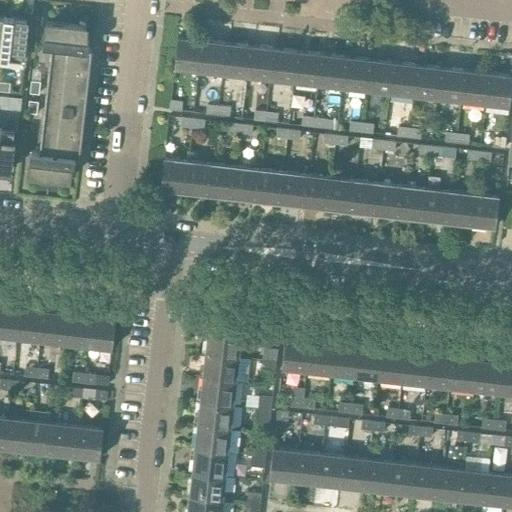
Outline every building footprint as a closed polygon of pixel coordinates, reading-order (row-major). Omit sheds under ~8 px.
[(4,15),(4,16),(5,16),(1,56),(0,55),(0,56),(9,57),(23,58),(27,18),(14,17),(14,16),(4,15)] [(90,64),(92,47),(88,47),(89,39),(85,38),(87,25),(47,20),(45,34),(43,43),(52,44),(50,60),(90,64)] [(200,69),(203,38),(178,35),(175,66),(200,69)] [(228,41),(203,38),(200,69),(225,72),(228,41)] [(225,72),(250,75),(253,44),(228,41),(225,72)] [(250,75),(273,77),(276,47),(253,44),(250,75)] [(273,77),(296,80),(299,49),(276,47),(273,77)] [(296,80),(320,83),(323,52),(299,49),(296,80)] [(320,83),(343,85),(346,55),(323,52),(320,83)] [(343,85),(366,88),(369,57),(346,55),(343,85)] [(366,88),(390,91),(393,60),(369,57),(366,88)] [(86,102),(90,64),(50,60),(46,97),(86,102)] [(390,91),(414,93),(417,63),(393,60),(390,91)] [(414,93),(437,96),(440,65),(417,63),(414,93)] [(437,96),(461,99),(464,68),(440,65),(437,96)] [(461,99),(484,101),(488,71),(464,68),(461,99)] [(511,73),(488,71),(484,101),(510,104),(511,85),(511,73)] [(0,79),(0,89),(10,90),(11,81),(0,79)] [(41,80),(32,79),(30,91),(39,92),(41,80)] [(0,93),(0,103),(8,104),(9,95),(0,93)] [(82,139),(86,102),(46,97),(42,135),(82,139)] [(28,111),(37,112),(39,100),(29,99),(28,111)] [(182,101),(170,100),(169,109),(181,110),(182,101)] [(207,104),(206,114),(220,115),(221,105),(207,104)] [(229,116),(230,106),(221,105),(220,115),(229,116)] [(255,109),(254,119),(268,121),(269,111),(255,109)] [(276,122),(278,112),(269,111),(268,121),(276,122)] [(302,115),(301,124),(315,125),(316,117),(302,115)] [(181,116),(180,126),(193,127),(194,118),(181,116)] [(325,126),(326,118),(316,117),(315,125),(325,126)] [(204,128),(205,119),(194,118),(193,127),(204,128)] [(350,120),(349,129),(361,131),(362,122),(350,120)] [(229,122),(228,131),(243,132),(244,123),(229,122)] [(373,125),(374,123),(362,122),(361,131),(384,134),(385,126),(373,125)] [(252,133),(253,124),(244,123),(243,132),(252,133)] [(398,126),(397,135),(409,136),(410,127),(398,126)] [(0,127),(0,168),(10,170),(15,130),(1,128),(2,127),(0,127)] [(276,127),(275,136),(290,138),(291,129),(276,127)] [(420,137),(421,128),(410,127),(409,136),(420,137)] [(299,139),(300,130),(291,129),(290,138),(299,139)] [(446,131),(445,140),(456,142),(457,132),(446,131)] [(468,143),(469,134),(457,132),(456,142),(468,143)] [(324,133),(323,143),(336,144),(337,134),(324,133)] [(347,145),(348,136),(337,134),(336,144),(347,145)] [(80,156),(82,139),(42,135),(40,150),(31,149),(30,159),(31,159),(30,172),(70,177),(71,163),(75,164),(76,156),(80,156)] [(493,146),(505,147),(506,138),(494,137),(493,146)] [(372,138),(371,148),(383,149),(384,140),(372,138)] [(395,151),(396,141),(384,140),(383,149),(395,151)] [(420,144),(419,153),(430,154),(431,145),(420,144)] [(442,156),(443,146),(431,145),(430,154),(442,156)] [(468,149),(466,158),(479,160),(480,150),(468,149)] [(490,161),(491,152),(480,150),(479,160),(490,161)] [(186,190),(190,160),(164,157),(161,188),(186,190)] [(215,163),(190,160),(186,190),(211,193),(215,163)] [(239,165),(215,163),(211,193),(235,196),(239,165)] [(262,168),(239,165),(235,196),(259,199),(262,168)] [(286,171),(262,168),(259,199),(282,202),(286,171)] [(309,174),(286,171),(282,202),(306,204),(309,174)] [(333,176),(309,174),(306,204),(329,207),(333,176)] [(356,179),(333,176),(329,207),(352,210),(356,179)] [(379,182),(356,179),(352,210),(376,212),(379,182)] [(403,184),(379,182),(376,212),(400,215),(403,184)] [(426,187),(403,184),(400,215),(423,218),(426,187)] [(451,190),(426,187),(423,218),(447,220),(451,190)] [(475,193),(451,190),(447,220),(471,223),(475,193)] [(475,193),(471,223),(496,226),(499,195),(475,193)] [(511,227),(511,201),(504,201),(501,226),(511,227)] [(0,333),(15,335),(19,305),(0,302),(0,333)] [(15,335),(39,338),(43,308),(19,305),(15,335)] [(67,310),(43,308),(39,338),(63,341),(67,310)] [(90,313),(67,310),(63,341),(87,344),(90,313)] [(116,316),(90,313),(87,344),(112,346),(116,316)] [(206,352),(239,356),(241,331),(208,327),(206,352)] [(310,338),(286,336),(282,365),(307,368),(310,338)] [(334,341),(310,338),(307,368),(331,371),(334,341)] [(357,344),(334,341),(331,371),(354,374),(357,344)] [(382,347),(357,344),(354,374),(378,376),(382,347)] [(277,348),(263,347),(262,358),(276,360),(277,348)] [(405,349),(382,347),(378,376),(402,379),(405,349)] [(429,352),(405,349),(402,379),(426,382),(429,352)] [(236,379),(239,356),(206,352),(203,375),(236,379)] [(453,355),(429,352),(426,382),(450,384),(453,355)] [(477,357),(453,355),(450,384),(473,387),(477,357)] [(500,360),(477,357),(473,387),(497,390),(500,360)] [(260,369),(275,371),(276,360),(262,358),(260,369)] [(511,361),(500,360),(497,390),(511,391),(511,361)] [(25,366),(24,376),(35,377),(36,367),(25,366)] [(48,378),(49,368),(36,367),(35,377),(48,378)] [(73,371),(72,380),(83,381),(84,372),(73,371)] [(95,383),(96,374),(84,372),(83,381),(95,383)] [(233,403),(236,379),(203,375),(200,399),(233,403)] [(0,377),(0,386),(9,388),(10,378),(0,377)] [(22,389),(23,380),(10,378),(9,388),(22,389)] [(48,383),(47,392),(58,393),(59,384),(48,383)] [(69,395),(71,385),(59,384),(58,393),(69,395)] [(95,398),(106,399),(107,389),(96,388),(95,398)] [(272,396),(258,394),(256,406),(271,407),(272,396)] [(291,396),(290,405),(302,407),(304,397),(291,396)] [(313,408),(314,398),(304,397),(302,407),(313,408)] [(231,426),(233,403),(200,399),(198,422),(231,426)] [(339,401),(338,411),(350,412),(351,402),(339,401)] [(361,413),(362,404),(351,402),(350,412),(361,413)] [(270,419),(271,407),(256,406),(255,418),(270,419)] [(387,406),(386,416),(398,417),(399,408),(387,406)] [(409,419),(410,409),(399,408),(398,417),(409,419)] [(288,410),(276,409),(276,418),(287,419),(288,410)] [(435,412),(434,422),(445,423),(446,413),(435,412)] [(314,413),(313,422),(325,424),(326,414),(314,413)] [(457,424),(458,415),(446,413),(445,423),(457,424)] [(336,425),(337,415),(326,414),(325,424),(336,425)] [(30,418),(6,415),(3,445),(27,448),(30,418)] [(54,420),(30,418),(27,448),(51,451),(54,420)] [(361,418),(360,428),(372,430),(373,419),(361,418)] [(483,418),(481,427),(493,429),(494,419),(483,418)] [(384,431),(385,420),(373,419),(372,430),(384,431)] [(504,430),(505,420),(494,419),(493,429),(504,430)] [(78,423),(54,420),(51,451),(75,454),(78,423)] [(228,450),(231,426),(198,422),(195,446),(228,450)] [(100,456),(104,426),(78,423),(75,454),(100,456)] [(409,424),(408,434),(420,435),(421,425),(409,424)] [(431,437),(432,426),(421,425),(420,435),(431,437)] [(457,429),(456,439),(468,440),(469,431),(457,429)] [(479,441),(480,432),(469,431),(468,440),(479,441)] [(511,435),(504,435),(503,444),(511,444),(511,435)] [(265,445),(252,444),(251,453),(264,454),(265,445)] [(295,478),(298,448),(273,445),(270,475),(295,478)] [(225,473),(228,450),(195,446),(192,470),(225,473)] [(322,451),(298,448),(295,478),(318,481),(322,451)] [(318,481),(342,484),(346,453),(322,451),(318,481)] [(250,465),(263,466),(264,454),(251,453),(250,465)] [(342,484),(366,486),(369,456),(346,453),(342,484)] [(366,486),(390,489),(393,459),(369,456),(366,486)] [(390,489),(414,492),(417,461),(393,459),(390,489)] [(414,492),(437,495),(441,464),(417,461),(414,492)] [(437,495),(461,497),(465,467),(441,464),(437,495)] [(461,497),(485,500),(488,470),(465,467),(461,497)] [(223,498),(225,473),(192,470),(190,494),(223,498)] [(485,500),(509,503),(511,474),(511,472),(488,470),(485,500)] [(248,491),(247,500),(261,502),(262,492),(248,491)] [(221,511),(223,498),(190,494),(187,511),(221,511)] [(247,500),(245,511),(259,511),(261,502),(247,500)]
